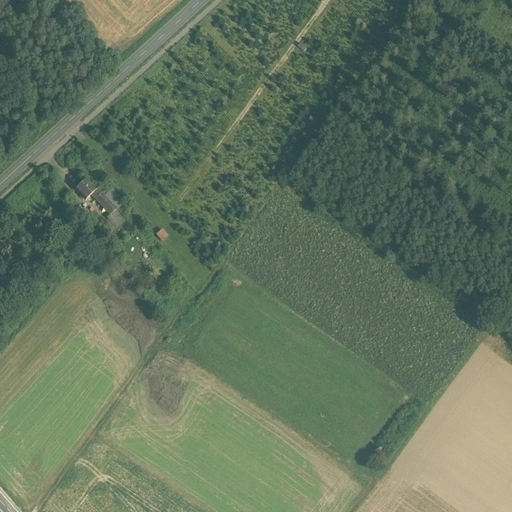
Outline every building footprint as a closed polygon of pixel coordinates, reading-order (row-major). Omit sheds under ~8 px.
[(95,191),(85,180),(75,190),(85,201),(91,196),(110,215),(110,216),(116,209),(104,197),(97,189),(95,191)] [(124,203),(112,190),(104,197),(116,209),(124,203)] [(89,211),(83,216),(89,224),(94,219),(98,216),(92,209),(89,211)] [(116,209),(110,216),(110,215),(106,218),(116,228),(126,219),(116,209)] [(102,229),(94,219),(89,224),(96,234),(102,229)] [(159,241),(166,236),(162,229),(154,234),(159,241)]
